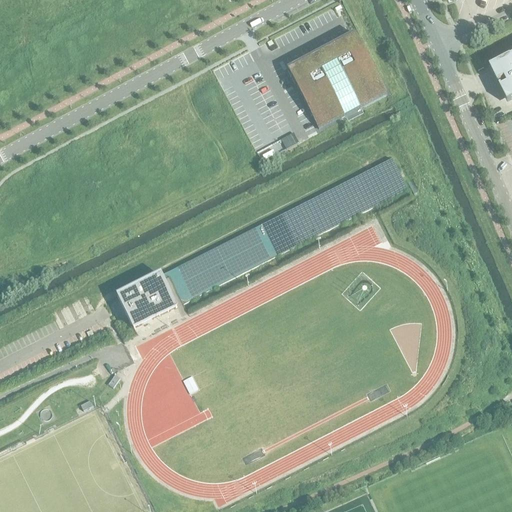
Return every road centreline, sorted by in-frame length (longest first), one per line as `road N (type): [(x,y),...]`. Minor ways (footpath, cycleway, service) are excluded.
road 1 (tertiary): [(295,0),(0,155)]
road 2 (tertiary): [(511,217),(437,43)]
